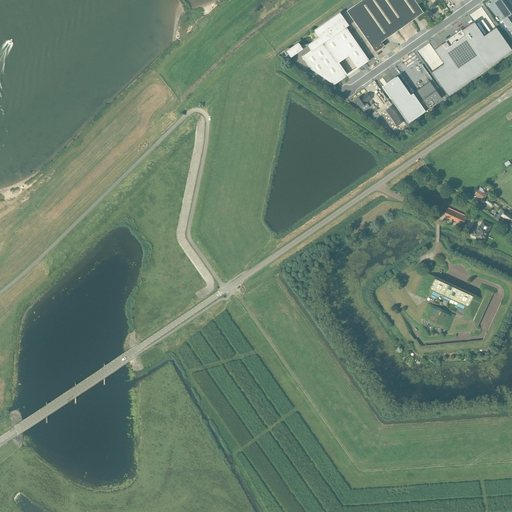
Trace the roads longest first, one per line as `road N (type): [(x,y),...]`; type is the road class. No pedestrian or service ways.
road 1 (secondary): [(378,184),(0,439)]
road 2 (track): [(231,285),(360,471),(511,461)]
road 3 (secondary): [(511,91),(378,184)]
road 4 (unclassified): [(346,93),(478,0)]
